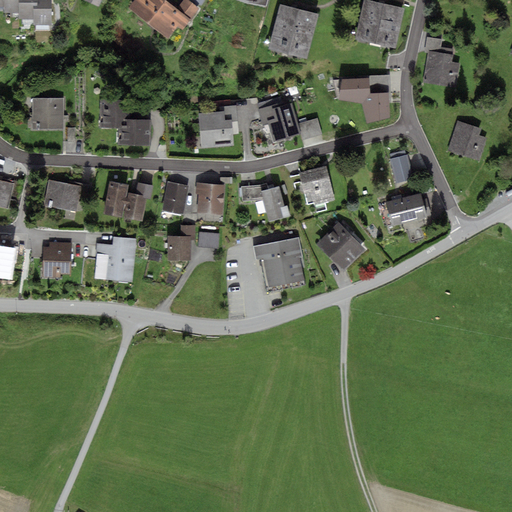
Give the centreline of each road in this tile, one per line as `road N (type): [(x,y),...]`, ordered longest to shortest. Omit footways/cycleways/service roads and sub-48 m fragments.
road 1 (residential): [(464,233),(381,278),(259,323),(203,327),(91,307),(0,305)]
road 2 (residential): [(0,145),(31,159),(239,168),(412,123)]
road 3 (track): [(375,511),(345,399),(342,294)]
road 4 (track): [(132,313),(54,511)]
road 5 (residential): [(412,123),(405,78),(422,0)]
road 6 (residential): [(464,233),(412,123)]
